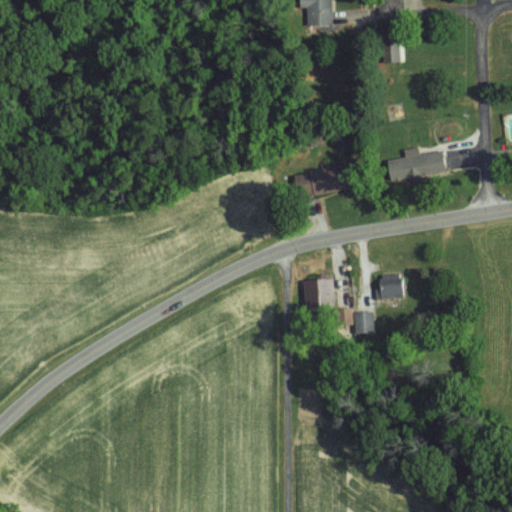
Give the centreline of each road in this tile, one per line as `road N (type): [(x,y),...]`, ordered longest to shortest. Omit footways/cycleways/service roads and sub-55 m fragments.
road 1 (residential): [(511,212),(369,230),(237,265),(79,358),(0,433)]
road 2 (residential): [(281,253),(288,283),(288,511)]
road 3 (residential): [(488,216),(485,9)]
road 4 (residential): [(358,13),(485,9)]
